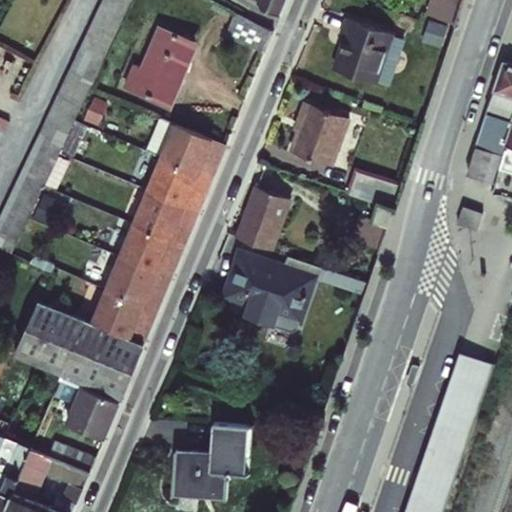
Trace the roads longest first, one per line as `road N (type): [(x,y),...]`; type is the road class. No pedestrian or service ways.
road 1 (residential): [(302,0),(94,511)]
road 2 (residential): [(324,511),(487,0)]
